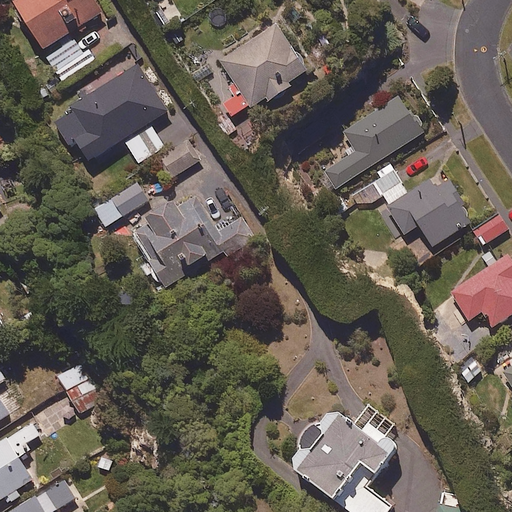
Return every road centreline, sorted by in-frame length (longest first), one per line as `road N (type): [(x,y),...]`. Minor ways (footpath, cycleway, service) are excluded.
road 1 (residential): [(114,0),(307,294)]
road 2 (residential): [(511,140),(478,70),(476,46),(492,0)]
